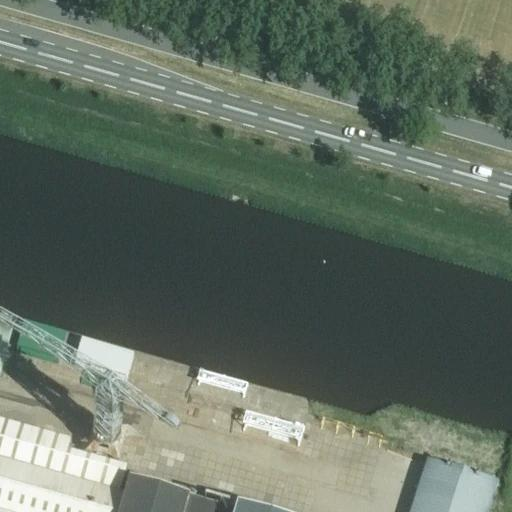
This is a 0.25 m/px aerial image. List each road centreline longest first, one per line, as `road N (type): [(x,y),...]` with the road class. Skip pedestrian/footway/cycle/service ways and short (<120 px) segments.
road 1 (unclassified): [(511,146),(0,0)]
road 2 (secondary): [(511,189),(0,43)]
